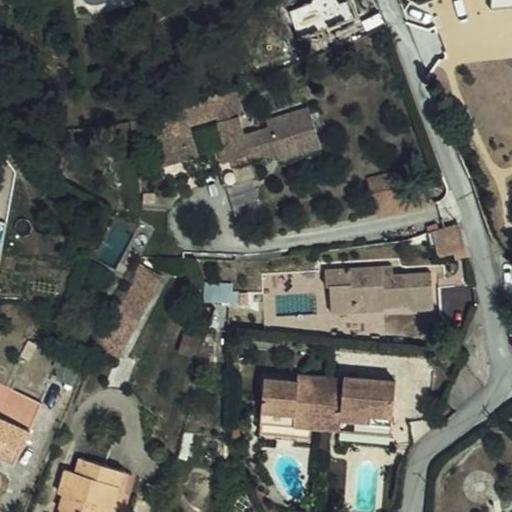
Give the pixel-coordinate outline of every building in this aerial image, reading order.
[(245,198),(240,178),(265,171),(272,169),(273,176),(306,167),(295,128),(254,139),(255,147),(231,154),(226,137),(203,142),(211,168),(200,170),(210,208),(245,198)] [(148,184),(183,175),(176,152),(142,161),(148,184)] [(395,169),(365,178),(372,202),(423,189),(418,175),(399,181),(395,169)] [(426,198),(423,189),(372,202),(376,213),(426,198)] [(466,250),(458,224),(432,232),(440,259),(466,250)] [(392,273),(392,263),(340,266),(342,299),(362,298),(363,309),(394,308),(394,304),(422,302),(423,307),(445,306),(443,270),(405,272),(392,273)] [(392,263),(392,273),(405,272),(405,263),(392,263)] [(395,316),(445,313),(445,306),(423,307),(422,302),(394,304),(394,308),(363,309),(362,298),(342,299),(340,266),(325,267),(327,300),(336,300),(337,326),(395,323),(395,316)] [(312,420),(326,421),(329,390),(329,377),(312,375),(311,380),(298,380),(298,374),(265,371),(262,415),(312,420)] [(341,391),(329,390),(326,421),(339,422),(340,416),(390,421),(394,377),(342,374),(342,378),(341,391)] [(341,391),(342,378),(329,377),(329,390),(341,391)] [(9,405),(0,427),(28,440),(38,416),(9,405)] [(261,431),(311,436),(312,420),(262,415),(261,431)] [(339,427),(390,430),(390,421),(340,416),(339,422),(339,427)] [(0,461),(22,472),(32,447),(26,445),(28,440),(0,427),(0,461)] [(105,511),(107,506),(119,469),(83,458),(79,474),(67,470),(60,493),(66,495),(62,509),(69,511),(68,511),(105,511)] [(0,479),(16,485),(22,472),(0,461),(0,479)] [(114,508),(125,471),(119,469),(107,506),(114,508)]
